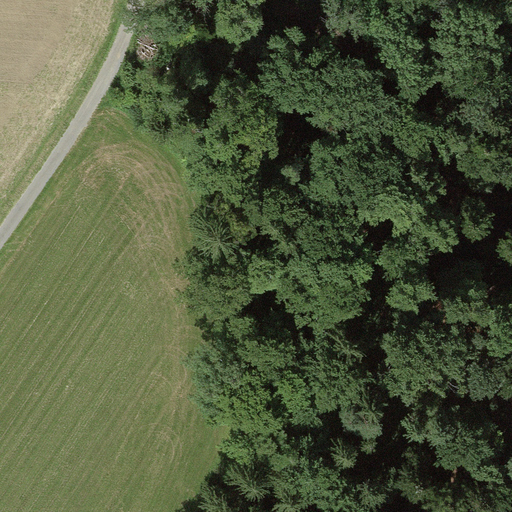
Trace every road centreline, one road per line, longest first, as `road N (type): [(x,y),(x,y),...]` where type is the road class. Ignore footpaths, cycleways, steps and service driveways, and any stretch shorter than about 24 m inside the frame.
road 1 (track): [(335,0),(422,106),(479,246),(511,395)]
road 2 (track): [(0,243),(122,69),(148,0)]
